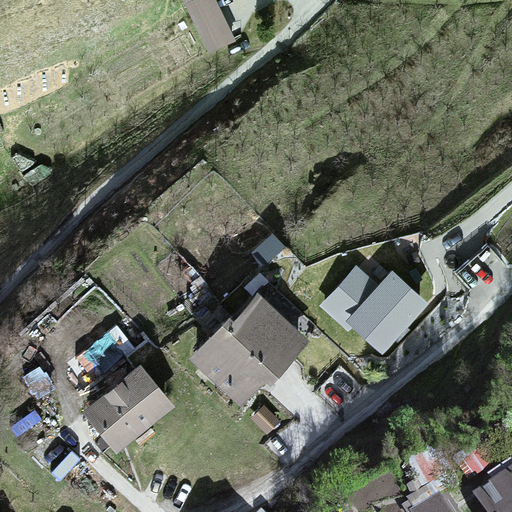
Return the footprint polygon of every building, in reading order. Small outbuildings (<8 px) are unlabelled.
[(204,57),(233,42),(211,0),(161,0),(167,11),(177,5),(204,57)] [(269,257),(283,238),(271,228),(256,247),(269,257)] [(491,245),(456,273),(475,296),(510,268),(491,245)] [(354,264),(320,304),(380,355),(423,303),(381,268),(372,279),(354,264)] [(242,291),(178,360),(232,410),(296,340),(242,291)] [(127,363),(70,409),(106,453),(162,408),(127,363)] [(511,511),(511,481),(484,502),(491,511),(511,511)]
